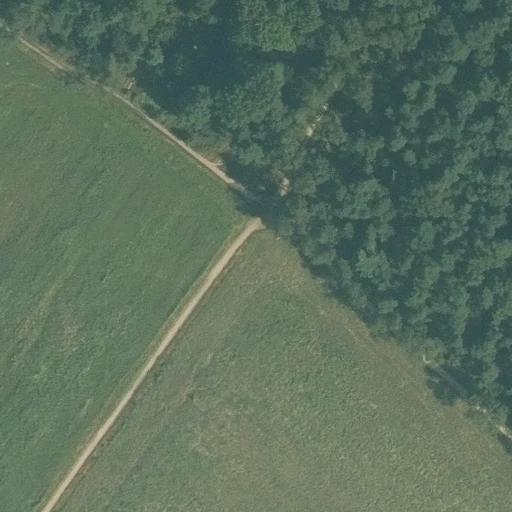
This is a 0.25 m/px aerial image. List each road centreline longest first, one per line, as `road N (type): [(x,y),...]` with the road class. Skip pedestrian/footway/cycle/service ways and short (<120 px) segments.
road 1 (track): [(257,215),(47,511)]
road 2 (track): [(257,215),(511,442)]
road 3 (track): [(382,0),(257,215)]
